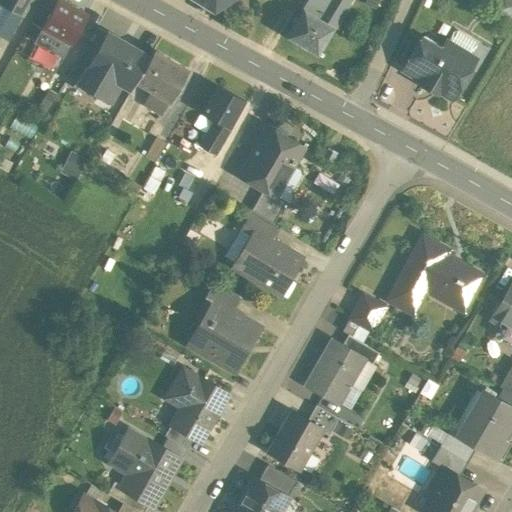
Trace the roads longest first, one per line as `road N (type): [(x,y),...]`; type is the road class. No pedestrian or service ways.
road 1 (residential): [(403,147),(195,511)]
road 2 (tertiary): [(403,147),(130,0)]
road 3 (tertiary): [(511,206),(403,147)]
